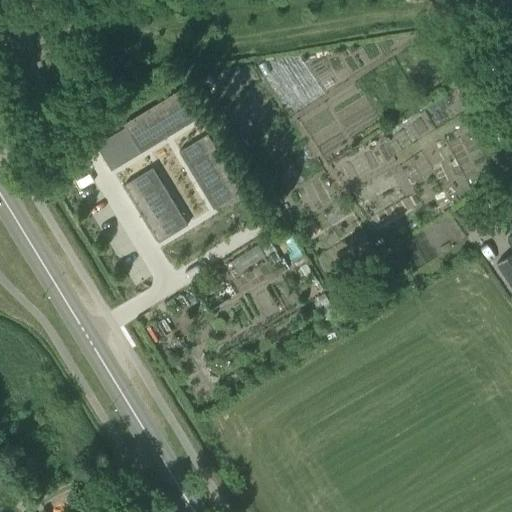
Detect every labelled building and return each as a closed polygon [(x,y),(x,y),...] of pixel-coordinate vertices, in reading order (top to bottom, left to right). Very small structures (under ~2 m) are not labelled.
[(181,79),(167,88),(184,117),(199,108),(181,79)] [(167,88),(153,97),(170,125),(184,117),(167,88)] [(153,97),(139,105),(156,134),(170,125),(153,97)] [(139,105),(124,114),(129,122),(142,143),(156,134),(139,105)] [(129,122),(108,134),(126,163),(146,151),(142,143),(129,122)] [(208,124),(180,142),(188,156),(217,139),(208,124)] [(217,139),(188,156),(197,170),(226,153),(217,139)] [(226,153),(197,170),(205,184),(234,167),(226,153)] [(154,157),(125,175),(134,189),(163,172),(154,157)] [(234,167),(205,184),(214,199),(243,181),(234,167)] [(163,172),(134,189),(142,203),(171,186),(163,172)] [(171,186),(142,203),(151,217),(179,200),(171,186)] [(179,200),(151,217),(160,232),(188,214),(179,200)] [(511,234),(507,238),(511,246),(511,251),(496,263),(511,287),(511,234)]
